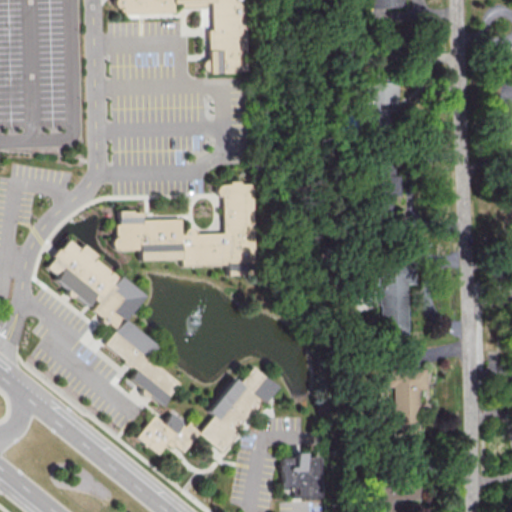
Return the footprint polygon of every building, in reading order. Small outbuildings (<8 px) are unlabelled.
[(243,0),(246,68),(207,70),(206,28),(211,27),(209,0),(205,0),(200,6),(182,6),(179,1),(172,1),(171,11),(121,13),(117,7),(112,2),(112,0),(243,0)] [(391,219),(390,195),(395,195),(394,161),(367,163),(370,220),(391,219)] [(250,182),(254,274),(226,274),(224,264),(179,265),(178,259),(136,260),(136,249),(115,249),(111,248),(109,244),(110,239),(113,235),(113,222),(117,223),(116,210),(130,209),(130,211),(140,211),(140,217),(178,216),(178,234),(182,234),(183,230),(188,228),(193,229),(194,233),(221,232),(221,195),(216,193),(214,189),(217,184),(228,183),(228,179),(239,179),(239,182),(250,182)] [(177,383),(161,406),(127,378),(135,370),(103,343),(113,329),(107,323),(105,325),(102,325),(100,324),(98,321),(99,318),(90,310),(96,302),(91,298),(84,305),(52,279),(55,275),(44,266),(52,257),(50,255),(56,249),(58,250),(66,239),(76,247),(79,243),(94,256),(92,258),(116,278),(117,275),(141,295),(122,319),(154,345),(144,357),(177,383)] [(405,334),(403,283),(410,283),(409,258),(364,259),(365,284),(377,284),(378,334),(405,334)] [(252,366),(238,382),(233,378),(206,412),(210,416),(197,432),(188,425),(189,423),(172,407),(160,421),(151,414),(133,436),(155,454),(163,443),(169,448),(172,444),(181,451),(196,434),(219,451),(233,433),(231,431),(249,410),(254,411),(257,408),(257,402),(259,400),(263,403),(276,385),(252,366)] [(423,369),(386,369),(386,386),(391,386),(391,434),(416,435),(416,388),(423,388),(423,369)] [(316,456),(317,498),(289,500),(288,488),(278,489),(276,466),(279,465),(278,458),(291,456),(291,453),(301,452),(302,456),(316,456)] [(422,477),(367,477),(367,511),(406,511),(407,508),(391,508),(391,498),(421,499),(422,477)]
